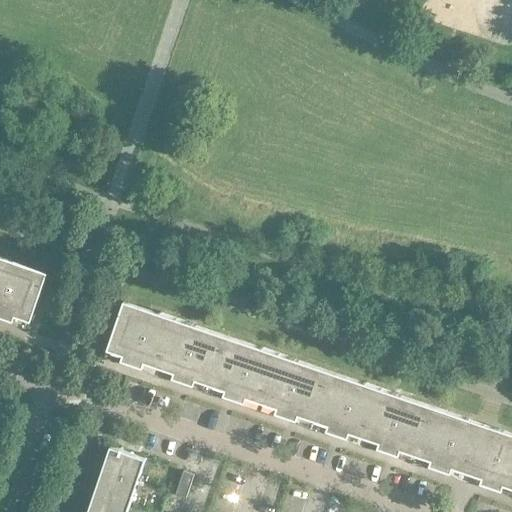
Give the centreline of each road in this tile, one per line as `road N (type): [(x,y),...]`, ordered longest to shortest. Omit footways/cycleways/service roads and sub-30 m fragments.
road 1 (residential): [(425,511),(51,384)]
road 2 (residential): [(6,511),(51,384)]
